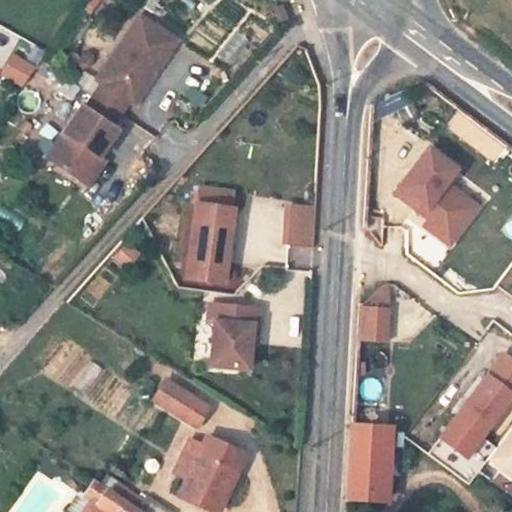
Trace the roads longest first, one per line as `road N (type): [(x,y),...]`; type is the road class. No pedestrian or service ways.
road 1 (residential): [(0,364),(295,35),(343,4)]
road 2 (tertiary): [(325,511),(353,92)]
road 3 (primary): [(386,39),(511,129)]
road 4 (primary): [(511,95),(398,4)]
